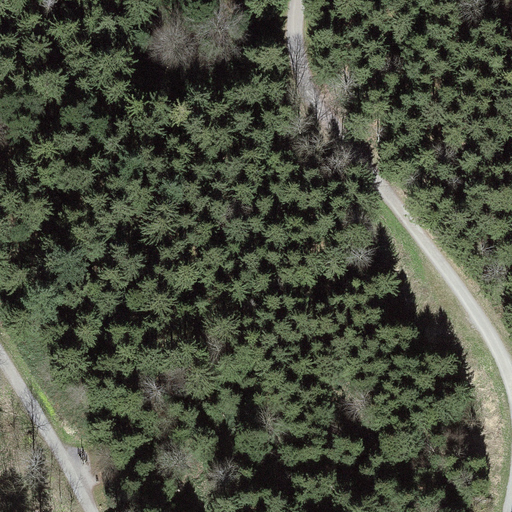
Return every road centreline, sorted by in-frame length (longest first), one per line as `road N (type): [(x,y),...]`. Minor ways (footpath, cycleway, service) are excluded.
road 1 (track): [(312,0),(316,62),(351,132),(460,294),(493,360),(503,398),(502,511)]
road 2 (track): [(0,356),(86,511)]
